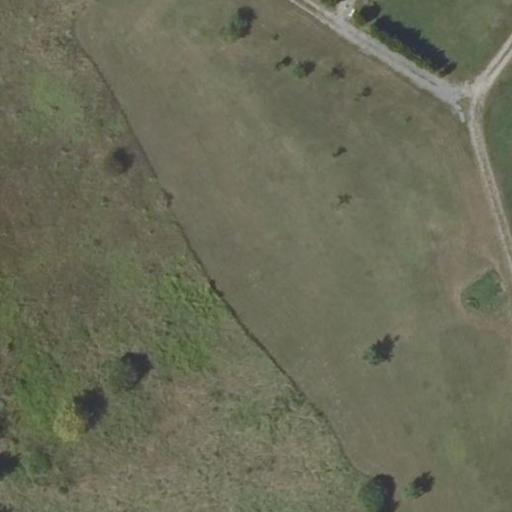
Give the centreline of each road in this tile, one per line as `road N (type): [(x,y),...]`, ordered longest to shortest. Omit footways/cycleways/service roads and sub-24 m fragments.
road 1 (residential): [(243,4),(453,511)]
road 2 (residential): [(0,88),(173,511)]
road 3 (residential): [(0,68),(243,4)]
road 4 (track): [(511,51),(482,92),(477,120),(511,233)]
